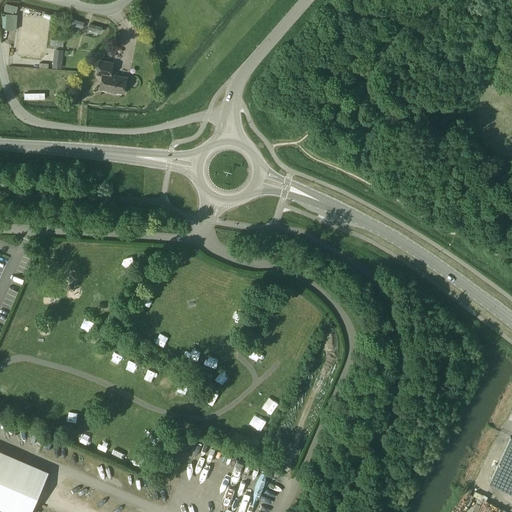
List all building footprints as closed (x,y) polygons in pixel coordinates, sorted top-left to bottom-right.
[(6,4),(4,11),(13,13),(14,11),(17,11),(18,6),(6,4)] [(83,20),(73,17),(72,23),(82,26),(83,20)] [(101,27),(101,25),(89,22),(87,28),(97,30),(98,27),(101,27)] [(114,54),(115,47),(108,45),(107,53),(114,54)] [(59,67),(61,48),(54,48),(52,66),(59,67)] [(120,94),(123,78),(108,75),(110,64),(96,61),(93,75),(99,76),(97,89),(120,94)] [(511,436),(489,483),(510,492),(511,492),(511,436)] [(0,451),(0,506),(12,511),(30,511),(47,472),(0,451)]
